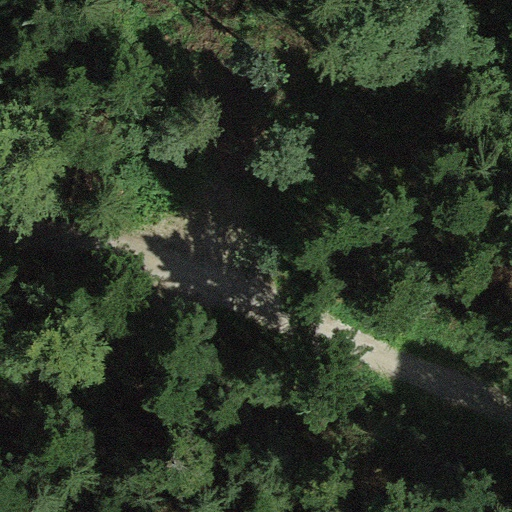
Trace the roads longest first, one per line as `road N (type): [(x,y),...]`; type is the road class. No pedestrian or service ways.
road 1 (track): [(165,274),(511,399)]
road 2 (track): [(0,381),(77,365),(165,274)]
road 3 (track): [(165,274),(0,218)]
